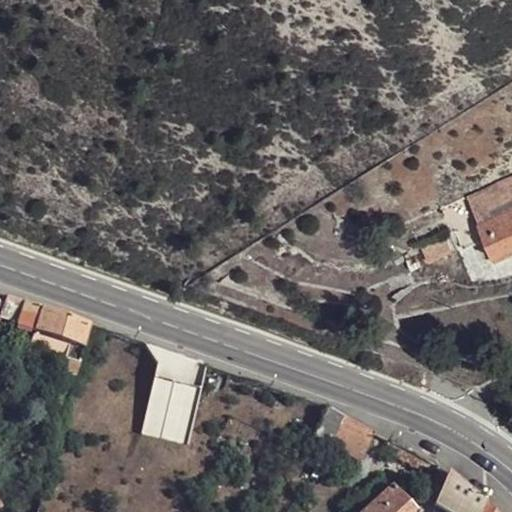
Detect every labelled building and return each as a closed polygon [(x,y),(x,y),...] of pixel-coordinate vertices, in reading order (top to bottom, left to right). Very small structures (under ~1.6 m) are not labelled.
[(511,215),(483,227),(496,261),(511,252),(511,215)] [(0,321),(15,327),(23,305),(4,298),(0,310),(0,321)] [(82,352),(88,328),(23,305),(15,327),(34,335),(69,347),(82,352)] [(28,352),(64,364),(69,347),(34,335),(28,352)] [(82,352),(69,347),(64,364),(61,377),(68,379),(74,381),(82,352)] [(222,391),(227,376),(200,367),(195,381),(222,391)] [(65,386),(60,384),(49,421),(62,425),(72,388),(65,386)] [(372,437),(326,411),(313,439),(358,461),(372,437)] [(430,481),(435,472),(385,444),(380,453),(430,481)] [(478,511),(480,508),(446,477),(432,508),(437,511),(478,511)] [(410,511),(391,491),(366,511),(410,511)]
